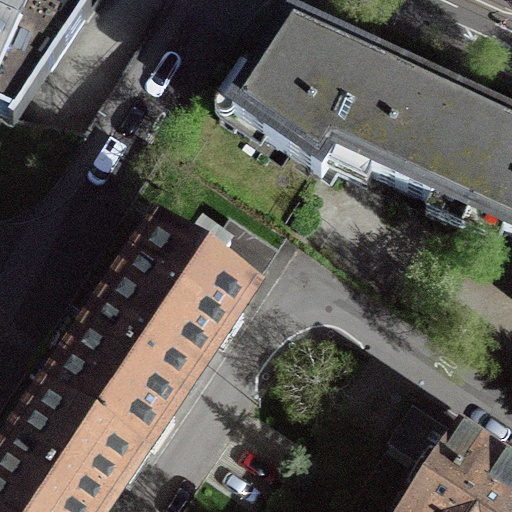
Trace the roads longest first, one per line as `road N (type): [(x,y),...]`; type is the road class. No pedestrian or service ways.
road 1 (residential): [(152,511),(272,333),(299,311),(350,313),(511,421)]
road 2 (residential): [(228,0),(41,289)]
